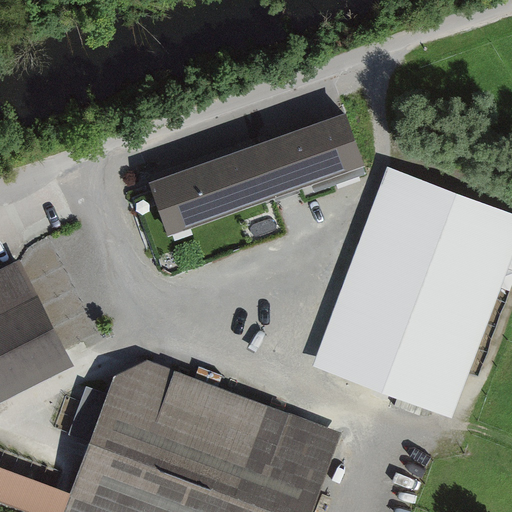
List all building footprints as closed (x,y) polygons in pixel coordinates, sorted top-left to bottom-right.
[(348,103),(145,173),(165,231),(369,162),(348,103)] [(511,257),(511,209),(388,163),(313,362),(453,414),(511,257)] [(0,268),(0,398),(90,357),(36,252),(0,268)] [(71,487),(61,511),(310,511),(342,429),(147,357),(114,371),(71,487)] [(61,511),(71,487),(0,460),(0,496),(44,511),(61,511)]
